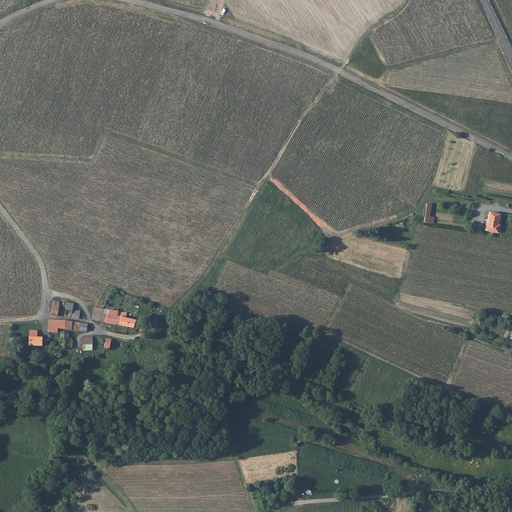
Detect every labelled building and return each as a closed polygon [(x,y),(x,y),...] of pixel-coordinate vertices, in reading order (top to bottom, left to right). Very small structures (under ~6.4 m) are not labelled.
[(430,217),(432,204),(428,204),(424,222),(433,224),(434,218),(430,217)] [(495,225),(497,212),(486,210),(483,230),(495,231),(496,226),(495,225)] [(106,304),(116,307),(119,300),(109,296),(106,304)] [(56,304),(52,303),(51,315),(58,316),(60,302),(57,301),(56,304)] [(102,309),(94,308),(93,321),(100,321),(101,310),(102,309)] [(108,311),(104,310),(101,310),(100,321),(107,322),(108,311)] [(107,322),(114,324),(117,313),(108,311),(107,322)] [(135,321),(127,319),(128,314),(125,313),(125,315),(121,314),(119,325),(133,328),(135,321)] [(484,313),(480,321),(485,323),(488,315),(484,313)] [(61,320),(49,320),(48,333),(57,333),(58,329),(59,326),(61,320)] [(29,332),(29,346),(41,346),(41,338),(37,338),(36,331),(29,332)] [(50,348),(50,355),(62,354),(64,348),(65,348),(60,348),(60,340),(60,333),(57,333),(55,347),(50,348)] [(79,345),(79,348),(88,347),(88,351),(88,354),(88,358),(90,358),(92,358),(92,351),(92,337),(81,338),(81,341),(82,345),(79,345)] [(111,340),(103,337),(104,342),(103,348),(109,348),(111,340)] [(60,348),(65,348),(72,348),(73,341),(73,340),(60,340),(60,348)]
